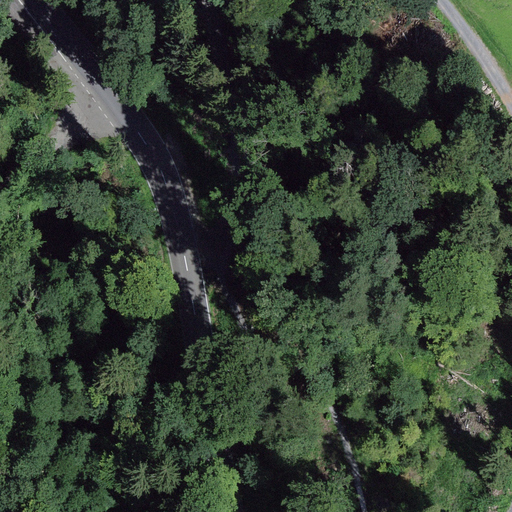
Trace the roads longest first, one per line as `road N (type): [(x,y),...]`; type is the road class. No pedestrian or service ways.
road 1 (tertiary): [(37,0),(111,89),(156,161),(187,273),(229,511)]
road 2 (track): [(431,0),(511,109)]
